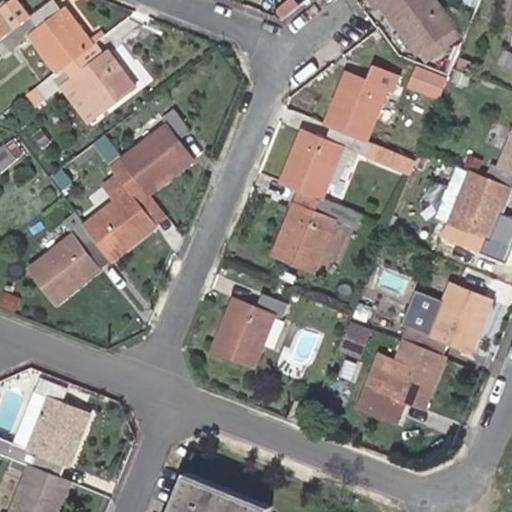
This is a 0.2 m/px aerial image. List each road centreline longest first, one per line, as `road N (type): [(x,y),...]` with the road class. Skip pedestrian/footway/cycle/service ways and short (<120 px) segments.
road 1 (residential): [(286,47),(151,383)]
road 2 (residential): [(151,383),(438,501)]
road 3 (residential): [(8,327),(151,383)]
road 4 (residential): [(151,383),(159,437),(127,511)]
road 5 (residential): [(166,0),(286,47)]
road 6 (residential): [(511,407),(484,476),(438,501)]
